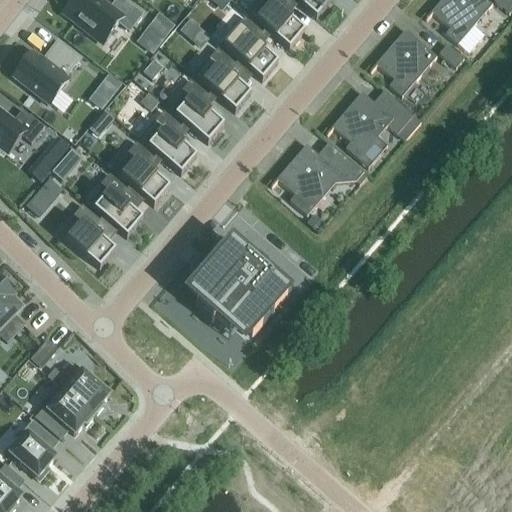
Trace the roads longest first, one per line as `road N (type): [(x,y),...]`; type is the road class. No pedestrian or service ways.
road 1 (residential): [(385,0),(98,333)]
road 2 (unclassified): [(358,511),(194,369),(167,399)]
road 3 (unclassified): [(167,399),(71,511)]
road 4 (residential): [(98,333),(0,233)]
